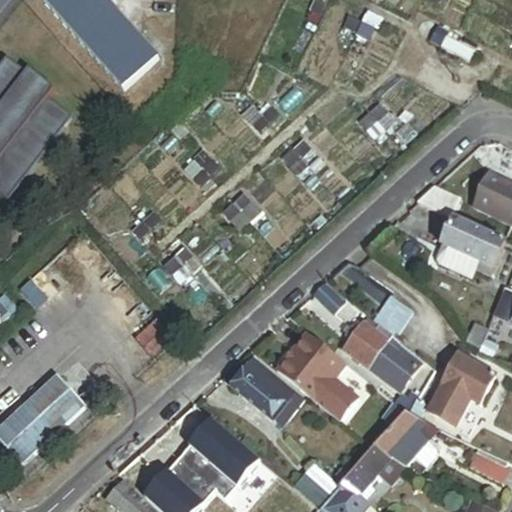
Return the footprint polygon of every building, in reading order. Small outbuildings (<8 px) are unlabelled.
[(126,94),(161,62),(105,0),(42,0),(42,1),(126,94)] [(311,12),(321,17),(326,7),(316,2),(311,12)] [(347,30),(356,34),(361,25),(352,20),(347,30)] [(359,36),(369,41),(374,31),(364,26),(359,36)] [(0,194),(11,202),(74,119),(51,101),(57,94),(32,75),(29,79),(9,64),(0,75),(0,194)] [(372,114),(380,122),(388,114),(380,106),(372,114)] [(264,117),(271,125),(279,117),(272,109),(264,117)] [(361,124),(369,132),(377,124),(369,116),(361,124)] [(253,127),(260,135),(268,127),(261,119),(253,127)] [(296,151),(303,158),(311,151),(303,143),(296,151)] [(284,161),(292,169),(300,161),(292,153),(284,161)] [(203,172),(211,180),(219,172),(211,165),(203,172)] [(194,181),(201,188),(209,181),(201,173),(194,181)] [(511,229),(511,226),(511,188),(489,177),(473,210),(511,229)] [(462,203),(434,190),(416,206),(453,223),(462,203)] [(235,206),(243,214),(251,206),(243,198),(235,206)] [(225,215),(232,223),(240,215),(233,207),(225,215)] [(144,225),(151,233),(159,225),(152,218),(144,225)] [(506,247),(456,224),(443,251),(481,268),(479,272),(492,278),(506,247)] [(134,234),(141,241),(149,234),(142,226),(134,234)] [(176,259),(184,267),(192,259),(184,251),(176,259)] [(481,268),(443,251),(437,264),(438,269),(472,285),(476,275),(490,281),(492,278),(479,272),(481,268)] [(165,268),(173,276),(181,268),(173,260),(165,268)] [(345,304),(326,288),(315,298),(335,315),(345,304)] [(511,295),(505,293),(494,318),(511,326),(511,323),(511,295)] [(414,319),(393,302),(376,323),(397,340),(414,319)] [(397,398),(422,367),(368,323),(357,335),(354,333),(348,339),(352,342),(343,352),(397,398)] [(488,332),(474,325),(466,345),(479,352),(488,332)] [(346,369),(308,338),(277,374),(338,425),(357,402),(334,383),(346,369)] [(495,381),(461,359),(426,413),(453,430),(470,403),(478,408),(495,381)] [(302,405),(255,364),(233,390),(271,423),(277,416),(286,424),(302,405)] [(88,411),(60,380),(0,435),(0,442),(24,469),(88,411)] [(412,405),(405,419),(415,423),(422,410),(412,405)] [(416,458),(429,443),(421,436),(427,429),(415,423),(405,419),(402,417),(374,452),(394,462),(404,449),(416,458)] [(248,457),(212,427),(189,454),(225,484),(248,457)] [(429,443),(437,433),(427,429),(421,436),(429,443)] [(416,458),(415,459),(427,469),(436,457),(436,450),(429,443),(416,458)] [(404,449),(394,462),(407,469),(415,459),(416,458),(404,449)] [(394,462),(374,452),(344,493),(362,503),(363,502),(378,482),(384,486),(389,480),(384,475),(394,462)] [(511,473),(477,457),(468,477),(503,493),(511,473)] [(389,480),(384,486),(390,491),(408,469),(407,469),(394,462),(384,475),(389,480)] [(149,511),(123,488),(109,504),(118,511),(149,511)] [(219,497),(233,509),(234,510),(241,503),(242,502),(227,489),(219,497)] [(362,503),(344,493),(329,511),(374,511),(363,502),(362,503)] [(294,511),(319,511),(302,497),(291,509),(294,511)] [(250,511),(241,503),(234,510),(236,511),(250,511)]
